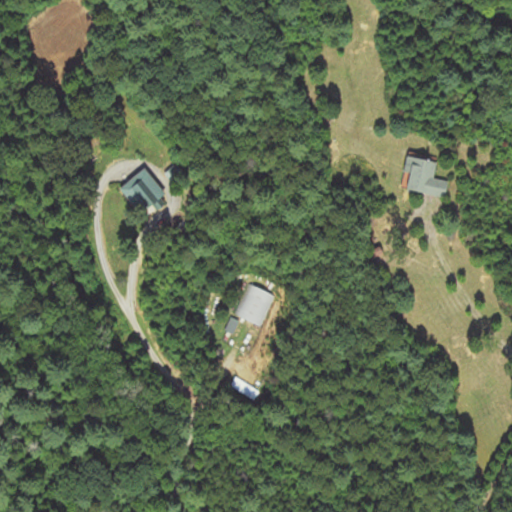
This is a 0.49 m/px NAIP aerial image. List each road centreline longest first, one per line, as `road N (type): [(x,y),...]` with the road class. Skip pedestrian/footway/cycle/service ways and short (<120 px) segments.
road 1 (residential): [(183,511),(169,470),(187,408),(183,386),(151,351),(130,266),(151,199)]
road 2 (residential): [(466,511),(476,454),(499,396),(491,348),(453,255),(414,203)]
